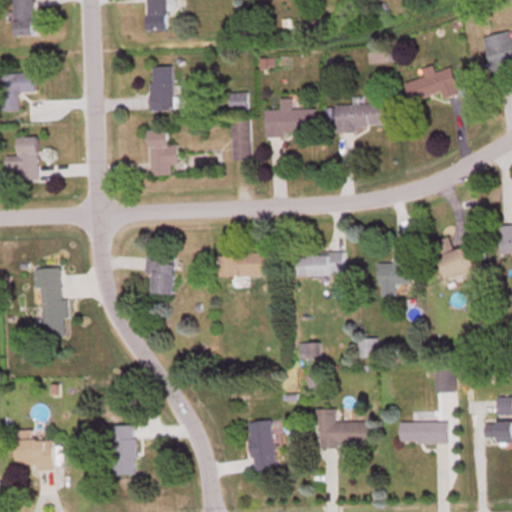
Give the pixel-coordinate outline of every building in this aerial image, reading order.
[(34,34),(33,0),(12,0),(12,34),(34,34)] [(146,0),(146,29),(168,29),(167,0),(146,0)] [(511,67),(511,66),(510,60),(511,59),(511,36),(511,37),(510,30),(485,36),(494,72),(511,67)] [(174,65),(151,65),(151,108),(174,108),(174,65)] [(428,75),(406,81),(411,100),(442,91),(443,97),(461,92),(453,65),(436,70),(435,67),(426,70),(428,75)] [(0,71),(0,108),(20,109),(20,90),(35,90),(35,71),(0,71)] [(248,111),(248,91),(230,91),(230,111),(248,111)] [(267,133),(317,132),(317,107),(294,107),(294,96),(281,97),(282,108),(267,108),(267,133)] [(357,131),(357,123),(388,123),(387,102),(338,103),(338,131),(357,131)] [(234,158),(251,158),(251,118),(234,118),(234,158)] [(149,128),(151,173),(172,173),(171,162),(179,162),(179,143),(169,143),(168,128),(149,128)] [(39,179),(38,135),(17,136),(18,154),(5,154),(6,168),(19,168),(19,179),(39,179)] [(511,224),(501,225),(502,252),(511,251),(511,224)] [(444,279),(464,272),(466,280),(483,274),(472,242),(455,249),(450,235),(431,242),(444,279)] [(413,282),(413,241),(395,241),(395,262),(380,262),(381,294),(399,294),(399,282),(413,282)] [(220,253),(221,276),(272,275),(271,252),(220,253)] [(298,275),(347,275),(347,252),(298,252),(298,275)] [(176,292),(177,255),(149,255),(148,292),(176,292)] [(64,297),(62,266),(37,267),(42,335),(69,334),(67,297),(64,297)] [(360,338),(360,356),(378,356),(378,338),(360,338)] [(511,413),(511,395),(498,395),(498,413),(511,413)] [(371,420),(337,421),(336,407),(318,408),(318,445),(371,444),(371,420)] [(272,419),(249,421),(253,470),(277,467),(272,419)] [(448,420),(401,420),(401,442),(448,442),(448,420)] [(511,441),(511,420),(486,421),(486,441),(511,441)] [(113,432),(113,483),(141,484),(140,433),(113,432)] [(20,451),(20,472),(40,472),(40,479),(56,479),(57,452),(20,451)]
